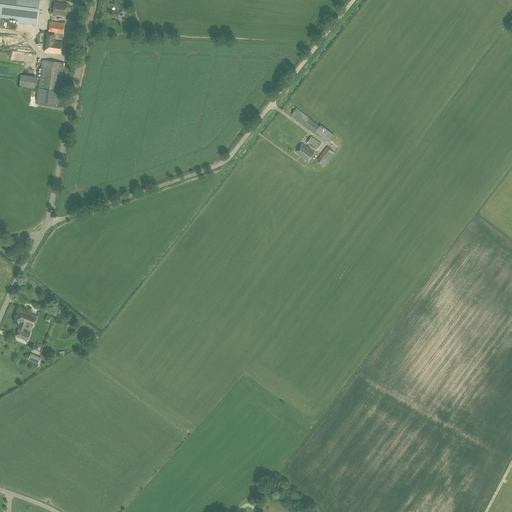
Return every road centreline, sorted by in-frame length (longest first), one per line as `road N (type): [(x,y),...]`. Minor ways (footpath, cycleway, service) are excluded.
road 1 (track): [(45,222),(223,162),(354,0)]
road 2 (unclassified): [(0,317),(45,222),(96,0)]
